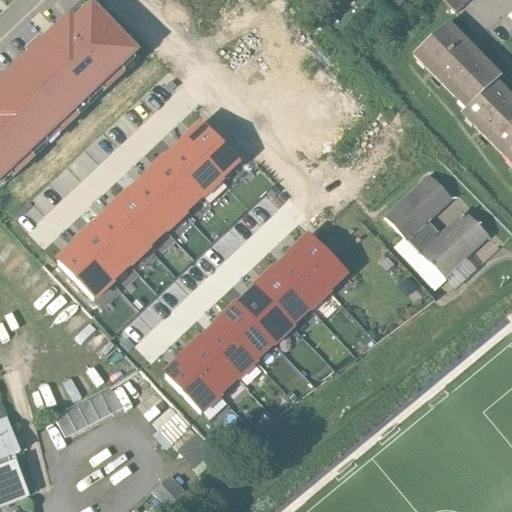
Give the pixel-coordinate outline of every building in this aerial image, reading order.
[(463,1),(461,0),(442,0),(455,13),(456,12),(454,10),(463,1)] [(133,57),(90,12),(73,28),(68,23),(42,48),(38,44),(25,57),(33,66),(9,88),(1,80),(0,80),(0,183),(7,177),(11,181),(32,162),(27,157),(53,133),(57,138),(77,120),(72,115),(98,90),(102,95),(122,76),(118,71),(133,57)] [(467,49),(445,25),(413,55),(466,110),(461,115),(498,81),(474,56),(475,55),(468,47),(467,49)] [(511,105),(494,86),(498,82),(498,81),(461,115),(511,169),(511,105)] [(235,165),(200,128),(181,146),(219,186),(221,184),(218,181),(235,165)] [(219,186),(181,146),(180,147),(183,150),(168,164),(165,161),(163,163),(201,203),(219,186)] [(201,203),(163,163),(145,180),(183,220),(184,218),(182,216),(197,201),(200,204),(201,203)] [(183,220),(145,180),(144,181),(147,184),(131,199),(128,196),(127,197),(165,237),(183,220)] [(463,217),(440,239),(426,225),(449,203),(428,180),(384,222),(394,233),(393,234),(431,273),(432,273),(442,283),(486,241),(463,217)] [(165,237),(127,197),(109,214),(147,254),(148,253),(145,250),(161,235),(163,238),(165,237)] [(147,254),(109,214),(108,215),(111,218),(95,233),(92,230),(91,231),(129,271),(147,254)] [(129,271),(91,231),(73,248),(110,288),(112,287),(109,284),(124,270),(127,273),(129,271)] [(342,278),(307,241),(289,259),(327,299),(328,297),(325,294),(342,278)] [(110,288),(73,248),(71,250),(74,253),(57,269),(92,306),(110,288)] [(327,299),(289,259),(287,260),(290,263),(275,278),(272,275),(271,276),(308,316),(327,299)] [(308,316),(271,276),(252,293),(290,333),(292,332),(289,329),(304,314),(307,317),(308,316)] [(290,333),(252,293),(251,294),(254,297),(239,312),(236,309),(234,310),(272,350),(290,333)] [(272,350),(234,310),(216,327),(254,367),(255,366),(252,363),(268,349),(271,351),(272,350)] [(254,367),(216,327),(215,329),(217,332),(202,346),(199,343),(198,345),(236,385),(254,367)] [(236,385),(198,345),(180,362),(217,402),(219,400),(217,397),(232,383),(234,386),(236,385)] [(217,402),(180,362),(178,363),(181,366),(164,383),(199,419),(217,402)] [(64,435),(122,411),(114,391),(55,415),(64,435)] [(169,452),(173,447),(198,470),(213,452),(170,414),(151,435),(169,452)] [(0,472),(10,468),(8,461),(18,457),(5,423),(0,425),(0,472)] [(0,510),(27,500),(14,467),(10,468),(0,472),(0,510)]
